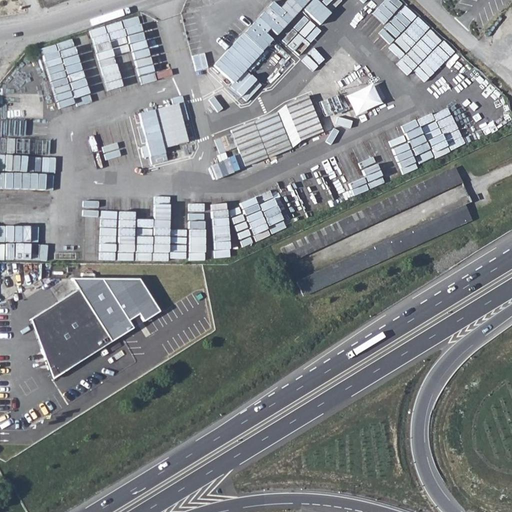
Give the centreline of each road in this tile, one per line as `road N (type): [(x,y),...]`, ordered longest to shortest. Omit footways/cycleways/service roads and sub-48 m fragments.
road 1 (trunk): [(511,257),(95,511)]
road 2 (trunk): [(142,511),(511,286)]
road 3 (unknown): [(180,76),(86,114),(67,144),(78,169),(106,184),(216,187),(192,123)]
road 4 (unknown): [(192,123),(273,95),(340,37),(417,98)]
road 5 (trunk): [(451,511),(420,454),(421,403),(453,350),(511,309)]
road 6 (unknown): [(216,187),(251,179),(417,98)]
road 7 (trunk): [(197,511),(271,498),(381,511)]
road 8 (unclassified): [(117,0),(0,34)]
road 9 (unclassified): [(424,0),(511,84)]
